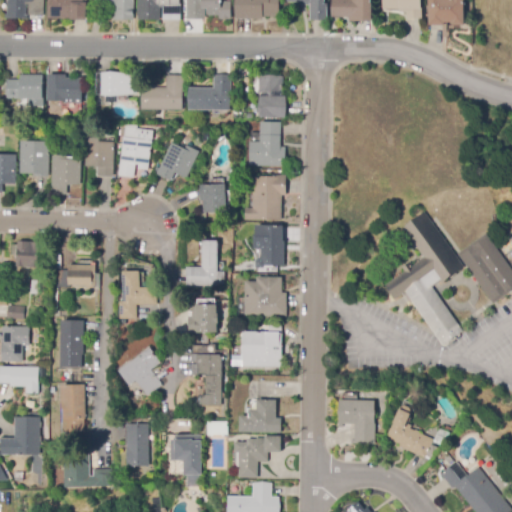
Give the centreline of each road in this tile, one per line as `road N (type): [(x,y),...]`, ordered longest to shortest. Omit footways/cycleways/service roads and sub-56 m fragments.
road 1 (residential): [(0,45),(376,47),(511,97)]
road 2 (residential): [(315,48),(311,511)]
road 3 (residential): [(104,448),(114,225)]
road 4 (residential): [(0,220),(154,224)]
road 5 (residential): [(154,224),(166,265),(170,374)]
road 6 (residential): [(312,470),(375,475),(424,511)]
